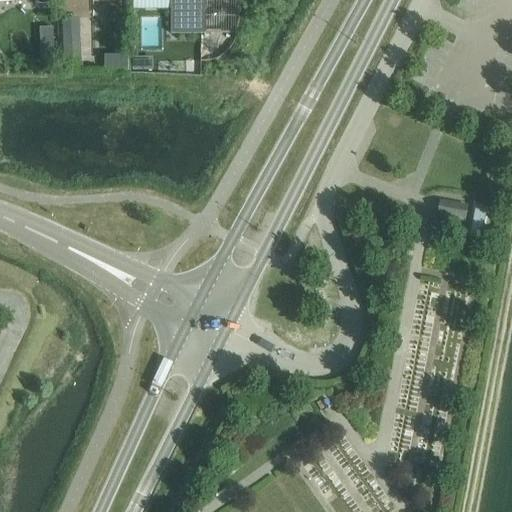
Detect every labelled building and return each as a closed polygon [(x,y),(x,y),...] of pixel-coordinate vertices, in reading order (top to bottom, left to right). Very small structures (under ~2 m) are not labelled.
[(170,0),(171,38),(205,38),(204,0),(170,0)] [(63,20),(65,74),(81,73),(80,69),(82,69),(80,19),(63,20)] [(53,29),(39,30),(39,41),(53,40),(53,29)] [(159,73),(159,74),(181,76),(181,77),(196,77),(196,75),(197,60),(184,58),(184,57),(169,57),(169,58),(159,57),(159,73)] [(142,59),(132,59),(132,72),(142,72),(142,59)] [(464,224),(467,208),(440,203),(439,210),(437,219),(464,224)] [(478,218),(475,236),(485,238),(488,220),(478,218)]
